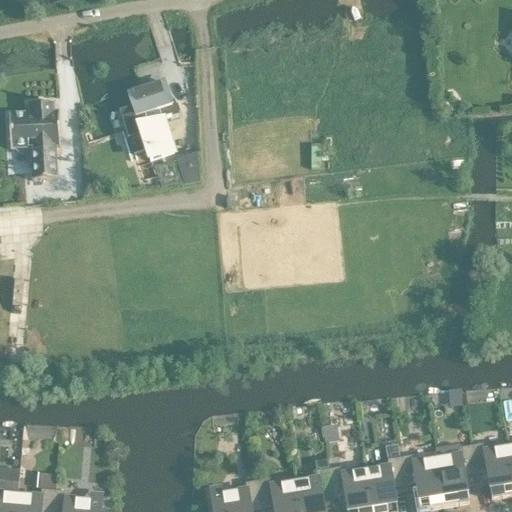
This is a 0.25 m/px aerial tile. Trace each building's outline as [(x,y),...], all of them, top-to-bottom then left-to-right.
[(126,129),(129,138),(141,134),(150,161),(174,153),(163,119),(171,116),(171,115),(170,115),(168,107),(171,106),(164,82),(139,90),(128,93),(133,109),(121,113),(126,129)] [(9,114),(11,150),(12,150),(12,149),(31,148),(33,179),(32,179),(32,181),(57,179),(57,178),(55,147),(59,147),(60,147),(58,112),(57,112),(57,113),(53,113),(53,104),(54,104),(54,102),(28,104),(28,105),(29,105),(30,114),(10,115),(10,114),(9,114)] [(484,445),(471,447),(476,477),(487,475),(491,501),(511,497),(511,475),(508,448),(485,452),(484,445)] [(459,456),(436,460),(444,509),(469,504),(465,479),(476,477),(471,447),(458,449),(459,456)] [(413,456),(400,458),(405,489),(416,487),(419,511),(423,511),(444,509),(436,460),(414,463),(413,456)] [(388,468),(365,471),(371,511),(397,511),(394,490),(405,489),(400,458),(387,460),(388,468)] [(317,479),(294,483),(298,511),(324,511),(323,502),(334,500),(329,470),(328,460),(314,462),(317,479)] [(342,468),(329,470),(334,500),(345,498),(346,511),(371,511),(365,471),(343,475),(342,468)] [(17,495),(15,511),(52,511),(54,491),(55,475),(42,474),(41,490),(40,497),(17,495)] [(270,479),(258,481),(263,511),(274,510),(273,511),(298,511),(294,483),(272,487),(270,479)] [(0,511),(15,511),(17,495),(18,484),(0,481),(0,511)] [(260,511),(263,511),(258,481),(245,484),(246,491),(211,497),(213,511),(260,511)] [(54,491),(52,511),(101,511),(102,503),(66,500),(67,492),(54,491)]
